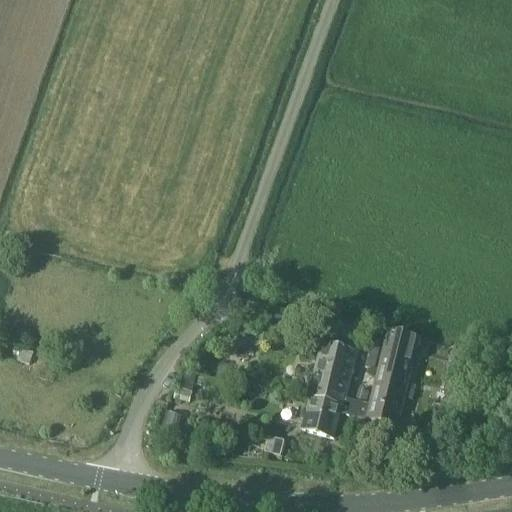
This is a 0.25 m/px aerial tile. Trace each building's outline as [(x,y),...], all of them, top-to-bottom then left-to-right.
[(396,429),(418,341),(387,334),(369,407),(363,406),(360,420),(396,429)] [(308,401),(310,401),(342,409),(344,401),(345,402),(345,401),(356,356),(321,348),(308,401)] [(196,379),(184,375),(179,391),(177,390),(174,401),(189,405),(196,379)] [(360,420),(363,406),(345,401),(345,402),(344,401),(342,409),(310,401),(302,432),(335,440),(341,415),(360,420)] [(273,440),(269,456),(280,458),(284,442),(273,440)]
